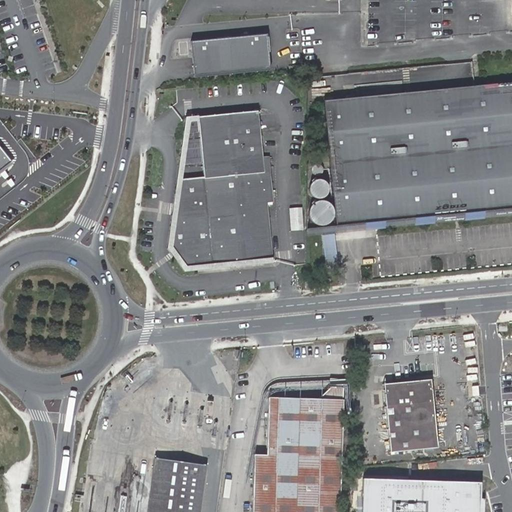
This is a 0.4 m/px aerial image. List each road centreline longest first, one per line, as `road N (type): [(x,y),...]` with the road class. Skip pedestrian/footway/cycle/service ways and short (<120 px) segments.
road 1 (tertiary): [(104,356),(146,336),(511,302)]
road 2 (tertiary): [(511,284),(149,318),(115,301)]
road 3 (secondary): [(103,275),(100,228),(125,155),(145,0)]
road 4 (secondary): [(128,0),(97,195),(77,230),(47,249)]
road 5 (unknown): [(274,324),(240,511)]
road 6 (secondary): [(16,377),(46,432),(39,511)]
road 7 (secondary): [(54,511),(73,395),(84,375)]
